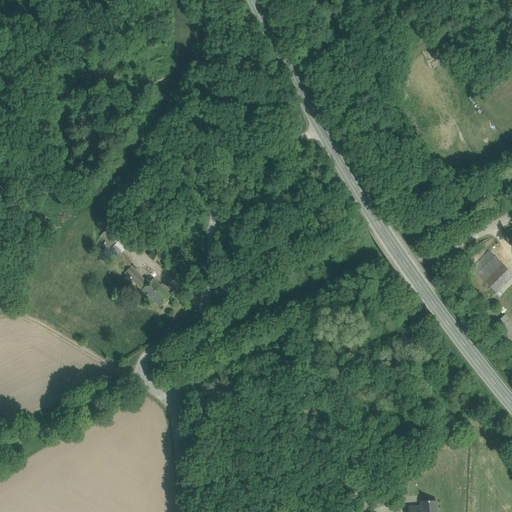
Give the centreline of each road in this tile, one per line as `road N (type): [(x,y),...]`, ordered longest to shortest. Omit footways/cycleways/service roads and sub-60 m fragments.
road 1 (unclassified): [(162,397),(511,221)]
road 2 (unclassified): [(162,397),(133,376),(143,352),(203,319),(222,188),(320,127)]
road 3 (secondary): [(511,405),(419,285),(320,127)]
road 4 (track): [(133,376),(0,445)]
road 5 (track): [(133,376),(35,318),(0,318)]
road 6 (secondary): [(320,127),(256,0)]
road 7 (unclassified): [(186,511),(175,408),(162,397)]
